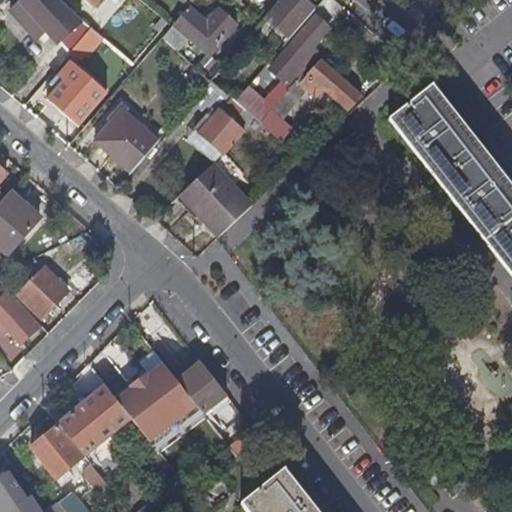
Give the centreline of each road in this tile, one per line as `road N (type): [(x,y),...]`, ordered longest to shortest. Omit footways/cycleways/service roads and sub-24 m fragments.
road 1 (residential): [(362,511),(157,251)]
road 2 (residential): [(0,417),(157,251)]
road 3 (residential): [(157,251),(0,122)]
